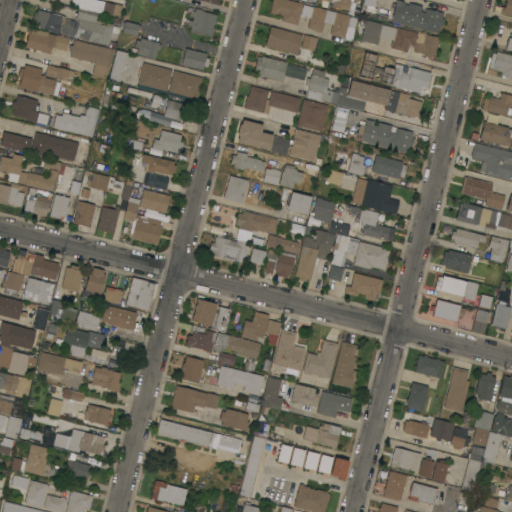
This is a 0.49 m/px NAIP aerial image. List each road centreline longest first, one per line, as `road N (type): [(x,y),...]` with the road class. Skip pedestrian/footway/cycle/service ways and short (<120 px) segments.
road 1 (residential): [(246,0),(116,511)]
road 2 (residential): [(397,331),(0,227)]
road 3 (residential): [(482,0),(397,331)]
road 4 (residential): [(397,331),(351,511)]
